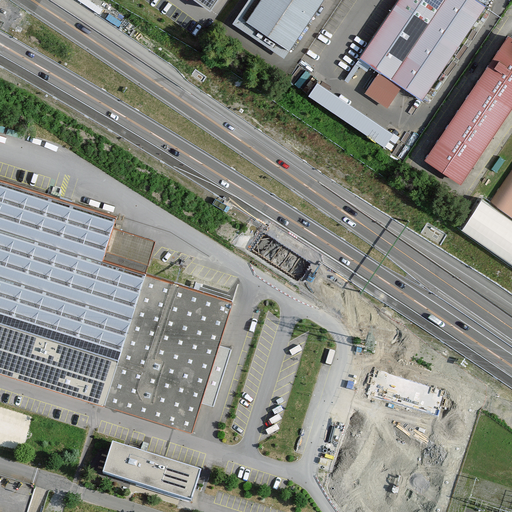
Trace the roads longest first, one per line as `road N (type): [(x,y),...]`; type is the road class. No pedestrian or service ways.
road 1 (motorway): [(0,44),(511,366)]
road 2 (motorway): [(511,327),(34,0)]
road 3 (unknown): [(501,0),(410,134)]
